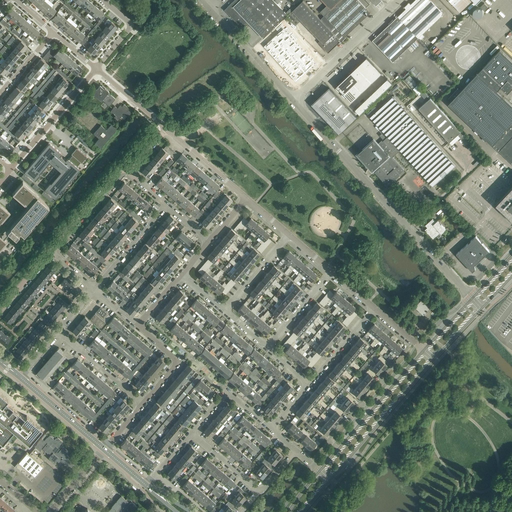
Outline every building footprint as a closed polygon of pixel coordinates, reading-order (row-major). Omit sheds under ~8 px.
[(41,0),(37,6),(41,9),(47,3),(49,0),(48,0),(41,0)] [(47,3),(41,9),(46,13),(52,6),(54,4),(49,0),(47,3)] [(88,0),(83,0),(79,5),(84,9),(90,2),(88,0)] [(234,0),(224,10),(229,14),(244,30),(250,24),(263,38),(288,15),(292,10),(290,9),(290,8),(286,13),(277,3),(274,1),(275,0),(234,0)] [(301,20),(319,39),(320,40),(318,42),(328,52),(370,12),(358,0),(321,0),(327,5),(320,11),(324,15),(320,19),(303,1),(287,16),(295,25),(301,20)] [(414,0),(398,16),(418,37),(420,40),(424,36),(422,34),(444,13),(431,0),(414,0)] [(448,0),(460,12),(472,0),(448,0)] [(94,6),(90,2),(84,9),(89,12),(94,6)] [(50,17),(56,11),(52,6),(46,13),(50,17)] [(89,12),(87,15),(91,19),(93,16),(99,9),(94,6),(89,12)] [(479,18),(480,17),(481,17),(481,16),(482,16),(482,15),(483,14),(483,13),(483,12),(483,11),(482,10),(481,9),(481,8),(480,8),(479,8),(478,7),(477,7),(476,7),(476,8),(475,8),(474,8),(473,9),(473,10),(472,11),(472,12),(472,13),(472,14),(473,15),(473,16),(474,17),(475,17),(475,18),(476,18),(477,18),(478,18),(479,18)] [(6,14),(11,18),(17,12),(12,8),(6,14)] [(98,20),(104,13),(99,9),(93,16),(98,20)] [(11,18),(9,21),(14,25),(16,22),(21,16),(17,12),(11,18)] [(57,12),(52,18),(56,22),(62,16),(57,12)] [(21,16),(16,22),(20,26),(26,20),(21,16)] [(67,19),(62,16),(56,22),(61,26),(67,19)] [(372,40),(393,62),(418,37),(398,16),(372,40)] [(67,19),(61,26),(65,30),(73,21),(69,17),(67,19)] [(107,22),(105,24),(107,26),(114,32),(118,27),(111,21),(108,19),(105,21),(106,22),(107,22)] [(31,24),(26,20),(20,26),(25,30),(31,24)] [(73,21),(65,30),(70,34),(76,27),(78,25),(73,21)] [(31,24),(25,30),(30,34),(35,28),(31,24)] [(107,26),(103,30),(110,36),(114,32),(107,26)] [(70,34),(74,38),(80,31),(76,27),(70,34)] [(30,34),(28,36),(33,40),(34,38),(35,38),(40,32),(35,28),(30,34)] [(284,28),(274,37),(279,43),(289,34),(284,28)] [(103,30),(99,35),(106,41),(110,36),(103,30)] [(85,35),(80,31),(74,38),(79,42),(85,35)] [(289,34),(279,43),(285,49),(295,40),(289,34)] [(95,40),(102,45),(106,41),(99,35),(95,40)] [(274,37),(264,46),(269,52),(279,43),(274,37)] [(93,38),(89,42),(91,44),(98,50),(102,45),(95,40),(93,38)] [(295,40),(285,49),(290,55),(300,46),(295,40)] [(28,46),(21,41),(17,46),(23,51),(28,46)] [(279,43),(269,52),(275,58),(285,49),(279,43)] [(87,49),(94,55),(98,50),(91,44),(87,49)] [(23,51),(17,46),(13,51),(19,56),(23,51)] [(300,46),(290,55),(295,61),(305,52),(300,46)] [(59,48),(58,50),(56,53),(54,55),(58,59),(64,52),(59,48)] [(285,49),(275,58),(280,64),(290,55),(285,49)] [(511,60),(500,49),(478,73),(497,91),(500,87),(507,93),(511,87),(511,60)] [(19,56),(13,51),(9,55),(15,61),(19,56)] [(63,63),(68,56),(64,52),(58,59),(63,63)] [(305,52),(295,61),(301,67),(311,58),(305,52)] [(15,61),(9,55),(5,60),(11,65),(15,61)] [(290,55),(280,64),(285,70),(295,61),(290,55)] [(73,60),(68,56),(63,63),(67,67),(73,60)] [(362,61),(369,69),(374,65),(367,57),(362,61)] [(37,63),(44,69),(48,64),(41,58),(37,63)] [(311,58),(301,67),(306,73),(316,64),(311,58)] [(11,65),(5,60),(1,64),(7,70),(11,65)] [(78,64),(73,60),(67,67),(72,71),(78,64)] [(295,61),(285,70),(291,76),(301,67),(295,61)] [(357,66),(364,74),(369,69),(362,61),(357,66)] [(37,63),(33,68),(40,74),(44,69),(37,63)] [(82,68),(78,64),(72,71),(76,75),(82,68)] [(382,73),(374,65),(369,69),(377,77),(382,73)] [(357,66),(352,71),(359,79),(364,74),(357,66)] [(301,67),(291,76),(296,82),(306,73),(301,67)] [(33,68),(29,72),(36,78),(39,75),(40,74),(33,68)] [(369,69),(364,74),(372,82),(377,77),(369,69)] [(346,76),(354,84),(359,79),(352,71),(346,76)] [(25,77),(32,83),(36,78),(29,72),(25,77)] [(451,101),(448,104),(511,164),(511,186),(496,203),(499,206),(503,209),(500,212),(506,218),(510,221),(511,218),(511,104),(497,91),(478,73),(472,79),(461,91),(458,88),(448,98),(451,101)] [(367,87),(372,82),(364,74),(359,79),(367,87)] [(419,95),(420,93),(424,90),(418,84),(409,75),(405,79),(413,88),(413,89),(419,95)] [(349,89),(354,84),(346,76),(341,81),(349,89)] [(25,77),(21,81),(28,87),(30,89),(34,84),(32,83),(25,77)] [(59,79),(57,81),(59,82),(66,88),(70,83),(63,77),(60,80),(59,79)] [(384,81),(389,87),(392,83),(387,78),(384,81)] [(367,87),(359,79),(354,84),(362,92),(367,87)] [(17,86),(24,92),(28,87),(21,81),(17,86)] [(341,81),(336,86),(344,94),(349,89),(341,81)] [(381,85),(386,90),(389,87),(384,81),(381,85)] [(66,88),(59,82),(55,86),(62,92),(66,88)] [(349,89),(357,97),(362,92),(354,84),(349,89)] [(100,85),(99,87),(98,86),(92,93),(101,101),(102,100),(109,106),(115,99),(108,93),(109,92),(102,86),(101,86),(100,85)] [(383,93),(386,90),(381,85),(378,88),(383,93)] [(62,92),(55,86),(51,91),(58,97),(62,92)] [(12,92),(19,98),(23,93),(16,87),(12,92)] [(318,100),(314,104),(325,116),(324,116),(340,133),(357,116),(329,88),(317,100),(318,100)] [(374,91),(379,96),(383,93),(378,88),(374,91)] [(352,102),(357,97),(349,89),(344,94),(352,102)] [(467,139),(424,90),(420,93),(427,101),(419,108),(449,142),(457,134),(464,142),(467,139)] [(58,97),(51,91),(47,95),(54,101),(58,97)] [(371,94),(376,99),(379,96),(374,91),(371,94)] [(12,92),(8,96),(15,102),(17,104),(21,100),(19,98),(12,92)] [(371,94),(368,97),(373,102),(376,99),(371,94)] [(54,101),(47,95),(43,100),(50,106),(54,101)] [(8,96),(4,101),(11,107),(15,102),(8,96)] [(374,139),(357,154),(372,170),(373,169),(373,170),(375,172),(387,186),(389,184),(390,184),(392,181),(393,181),(400,175),(399,174),(404,170),(392,157),(400,150),(412,163),(415,166),(433,186),(455,166),(392,96),(370,116),(388,136),(387,137),(385,137),(384,135),(382,137),(383,139),(384,140),(379,145),(378,144),(374,139)] [(369,105),(373,102),(368,97),(365,100),(369,105)] [(50,106),(43,100),(39,105),(46,111),(50,106)] [(361,103),(366,108),(369,105),(365,100),(361,103)] [(0,106),(7,111),(11,107),(4,101),(0,106)] [(366,108),(361,103),(358,106),(363,111),(366,108)] [(115,106),(113,109),(111,111),(115,115),(114,117),(118,120),(124,113),(128,117),(132,111),(124,104),(122,106),(120,105),(117,108),(115,106)] [(38,106),(34,111),(41,117),(45,112),(38,106)] [(363,111),(358,106),(355,109),(360,114),(363,111)] [(37,121),(41,117),(34,111),(30,115),(37,121)] [(30,115),(26,120),(33,126),(37,121),(30,115)] [(29,130),(33,126),(26,120),(22,124),(29,130)] [(22,124),(18,129),(25,135),(29,130),(22,124)] [(99,138),(94,144),(100,149),(117,129),(111,124),(106,130),(101,125),(93,134),(99,138)] [(25,135),(18,129),(14,134),(21,139),(25,135)] [(5,139),(0,145),(0,146),(4,150),(10,143),(5,139)] [(4,150),(8,154),(14,147),(10,143),(4,150)] [(25,171),(25,172),(34,180),(35,180),(36,180),(40,175),(40,174),(40,173),(50,162),(53,158),(58,163),(55,167),(59,170),(49,181),(49,182),(48,182),(49,182),(49,183),(50,183),(45,188),(45,189),(45,190),(54,198),(55,198),(56,198),(56,197),(79,170),(80,170),(80,169),(79,169),(79,168),(77,166),(80,162),(81,162),(82,162),(86,157),(86,156),(77,148),(76,148),(71,153),(71,154),(72,154),(72,155),(72,156),(69,159),(68,159),(67,159),(65,160),(61,156),(60,156),(62,154),(62,153),(61,153),(50,143),(49,143),(48,144),(40,153),(39,154),(32,163),(27,169),(25,171)] [(166,151),(163,149),(162,148),(158,153),(164,158),(168,153),(166,151)] [(160,163),(164,158),(158,153),(154,157),(160,163)] [(177,160),(181,164),(187,158),(182,154),(177,160)] [(156,167),(160,163),(154,157),(150,162),(156,167)] [(192,162),(187,158),(181,164),(186,168),(192,162)] [(152,172),(156,167),(150,162),(146,167),(152,172)] [(186,168),(191,172),(196,166),(192,162),(186,168)] [(191,172),(189,174),(194,178),(195,176),(201,170),(196,166),(191,172)] [(148,177),(152,172),(146,167),(142,171),(148,177)] [(195,176),(200,180),(206,174),(201,170),(195,176)] [(210,178),(206,174),(200,180),(205,184),(210,178)] [(162,177),(156,184),(161,188),(167,181),(169,179),(164,175),(162,177)] [(205,184),(209,188),(215,182),(210,178),(205,184)] [(161,188),(166,192),(171,185),(167,181),(161,188)] [(119,189),(123,193),(129,186),(124,182),(119,189)] [(220,186),(215,182),(209,188),(214,192),(220,186)] [(27,187),(26,188),(21,183),(14,192),(17,194),(16,195),(21,199),(22,198),(24,200),(23,201),(29,206),(8,230),(9,231),(13,235),(16,237),(19,234),(20,232),(23,234),(46,208),(45,207),(47,205),(27,187)] [(176,189),(171,185),(166,192),(170,196),(176,189)] [(129,186),(123,193),(128,197),(134,190),(129,186)] [(170,196),(175,200),(181,193),(176,189),(170,196)] [(128,197),(133,201),(138,194),(134,190),(128,197)] [(175,200),(180,204),(185,197),(181,193),(175,200)] [(224,193),(221,199),(222,200),(228,205),(232,200),(226,195),(224,193)] [(138,194),(133,201),(137,205),(143,198),(138,194)] [(190,201),(185,197),(180,204),(184,208),(190,201)] [(107,203),(113,209),(117,204),(111,198),(107,203)] [(137,205),(142,208),(147,202),(143,198),(137,205)] [(218,204),(224,210),(228,205),(222,200),(218,204)] [(184,208),(189,212),(194,205),(190,201),(184,208)] [(147,202),(142,208),(146,212),(152,206),(147,202)] [(0,248),(7,240),(0,234),(0,222),(5,217),(4,216),(9,211),(0,203),(0,248)] [(107,203),(103,208),(109,213),(112,216),(116,211),(113,209),(107,203)] [(218,204),(214,209),(220,214),(224,210),(218,204)] [(199,209),(194,205),(189,212),(194,216),(199,209)] [(442,206),(436,211),(441,216),(446,212),(442,206)] [(99,212),(105,218),(109,213),(103,208),(99,212)] [(210,213),(216,219),(220,214),(214,209),(210,213)] [(99,212),(95,217),(101,222),(105,218),(99,212)] [(210,213),(206,218),(212,224),(216,219),(210,213)] [(170,214),(166,219),(172,225),(177,220),(170,214)] [(91,221),(97,227),(101,222),(95,217),(91,221)] [(132,217),(128,222),(135,227),(139,222),(132,217)] [(206,218),(202,223),(208,228),(212,224),(206,218)] [(248,221),(246,224),(244,226),(243,228),(245,229),(247,227),(250,229),(255,222),(251,218),(248,221)] [(169,229),(172,225),(166,219),(165,221),(164,220),(161,223),(169,229)] [(426,231),(428,233),(428,232),(432,237),(435,235),(436,236),(440,232),(441,233),(446,229),(438,220),(435,222),(432,219),(430,221),(433,224),(426,231)] [(91,221),(87,226),(93,231),(97,227),(91,221)] [(131,232),(135,227),(128,222),(124,226),(131,232)] [(250,234),(251,234),(252,236),(260,226),(255,222),(250,229),(252,231),(250,234)] [(169,229),(161,223),(159,225),(160,226),(158,228),(165,234),(169,229)] [(87,226),(83,230),(90,236),(93,231),(87,226)] [(124,226),(120,231),(127,236),(131,232),(124,226)] [(265,230),(260,226),(252,236),(251,234),(248,237),(251,239),(253,237),(254,237),(256,235),(259,237),(265,230)] [(161,238),(165,234),(158,228),(154,233),(161,238)] [(245,241),(231,229),(227,234),(234,239),(236,237),(241,241),(240,242),(242,244),(245,241)] [(79,235),(85,241),(90,236),(83,230),(79,235)] [(259,242),(261,243),(263,242),(265,239),(267,237),(269,234),(265,230),(259,237),(261,239),(259,242)] [(123,241),(127,236),(120,231),(117,235),(123,241)] [(176,238),(180,242),(186,235),(181,231),(176,238)] [(161,238),(154,233),(150,237),(157,243),(161,238)] [(234,239),(227,234),(223,238),(233,246),(231,248),(234,250),(236,247),(234,245),(234,244),(232,242),(234,239)] [(117,235),(113,240),(119,246),(123,241),(117,235)] [(186,235),(180,242),(185,246),(191,239),(186,235)] [(490,251),(482,243),(476,236),(456,254),(472,271),(475,269),(474,263),(476,261),(477,262),(490,251)] [(153,248),(157,243),(150,237),(146,242),(153,248)] [(233,246),(223,238),(219,243),(226,249),(228,246),(231,248),(233,246)] [(191,239),(185,246),(187,247),(190,250),(195,243),(191,239)] [(115,250),(119,246),(113,240),(109,245),(115,250)] [(141,248),(148,254),(152,249),(145,243),(141,248)] [(226,249),(219,243),(215,247),(225,255),(224,257),(226,259),(228,256),(226,254),(227,253),(224,251),(226,249)] [(65,251),(70,255),(78,246),(75,244),(73,246),(71,244),(65,251)] [(109,245),(105,249),(111,255),(115,250),(109,245)] [(78,246),(70,255),(74,259),(80,252),(75,249),(78,246)] [(249,253),(256,259),(260,254),(251,246),(249,248),(252,250),(249,253)] [(225,255),(215,247),(211,252),(218,258),(220,255),(223,258),(224,257),(225,255)] [(141,248),(137,253),(144,258),(146,260),(150,255),(148,254),(141,248)] [(107,259),(111,255),(105,249),(101,254),(107,259)] [(288,262),(294,255),(289,251),(281,260),(283,262),(285,259),(288,262)] [(74,259),(79,263),(85,256),(80,252),(74,259)] [(172,252),(168,257),(171,259),(177,264),(181,260),(175,254),(172,252)] [(218,258),(211,252),(207,257),(217,265),(219,263),(216,260),(218,258)] [(248,268),(252,263),(243,255),(244,254),(242,252),(239,254),(242,256),(241,257),(244,259),(242,262),(248,268)] [(87,253),(85,256),(79,263),(84,267),(89,260),(87,258),(90,255),(87,253)] [(142,261),(144,258),(137,253),(133,257),(140,263),(143,265),(145,263),(142,261)] [(243,255),(252,263),(256,259),(249,253),(247,255),(244,253),(244,254),(243,255)] [(290,268),(298,259),(294,255),(288,262),(290,264),(288,266),(289,267),(290,268)] [(101,256),(95,262),(88,271),(93,275),(98,268),(96,266),(100,261),(103,263),(106,260),(101,256)] [(133,257),(129,262),(136,267),(140,263),(133,257)] [(173,269),(177,264),(171,259),(167,263),(173,269)] [(289,267),(286,270),(289,272),(291,269),(295,272),(297,269),(303,263),(298,259),(290,268),(289,267)] [(89,260),(84,267),(88,271),(95,262),(93,261),(92,261),(92,262),(89,260)] [(234,271),(240,277),(244,272),(235,264),(236,263),(234,261),(232,264),(234,266),(233,266),(236,269),(234,271)] [(132,272),(136,267),(129,262),(125,266),(132,272)] [(235,264),(244,272),(248,268),(242,262),(239,264),(237,262),(236,263),(235,264)] [(47,268),(53,273),(58,268),(51,263),(47,268)] [(169,273),(173,269),(167,263),(163,268),(169,273)] [(299,276),(307,267),(303,263),(297,269),(300,272),(297,274),(298,275),(299,276)] [(128,277),(132,272),(125,266),(121,271),(128,277)] [(274,266),(270,270),(276,276),(279,274),(281,276),(283,274),(274,266)] [(312,271),(307,267),(299,276),(298,275),(296,278),(298,280),(301,277),(301,278),(304,275),(306,277),(312,271)] [(43,273),(49,278),(53,273),(47,268),(43,273)] [(165,278),(169,273),(163,268),(159,272),(165,278)] [(204,272),(202,275),(200,278),(204,282),(210,275),(208,273),(210,270),(208,268),(206,270),(204,272)] [(274,284),(276,286),(279,284),(276,282),(277,281),(274,279),(276,276),(270,270),(266,275),(275,283),(274,284)] [(227,273),(236,282),(240,277),(234,271),(232,274),(229,271),(227,273)] [(308,284),(311,281),(317,275),(312,271),(306,277),(309,279),(306,282),(308,284)] [(125,276),(120,272),(118,274),(114,279),(116,281),(120,276),(123,279),(125,276)] [(165,278),(159,272),(155,277),(161,282),(165,278)] [(209,286),(217,276),(218,277),(221,275),(218,272),(216,275),(215,275),(213,277),(210,275),(204,282),(209,286)] [(38,278),(45,283),(49,278),(43,273),(38,278)] [(274,285),(274,284),(275,283),(266,275),(262,279),(269,285),(271,283),(274,285)] [(217,276),(209,286),(214,290),(219,283),(217,281),(219,278),(218,277),(217,276)] [(66,287),(71,281),(66,277),(60,283),(66,287)] [(161,282),(155,277),(151,282),(157,287),(161,282)] [(34,283),(40,288),(45,283),(38,278),(34,283)] [(271,293),(269,291),(269,290),(266,288),(269,285),(262,279),(258,284),(267,292),(266,293),(269,295),(271,293)] [(71,281),(66,287),(71,292),(76,285),(71,281)] [(118,285),(113,281),(107,287),(112,291),(118,285)] [(150,282),(146,287),(152,293),(157,288),(150,282)] [(221,291),(223,288),(225,286),(226,284),(224,282),(222,285),(219,283),(214,290),(218,294),(221,291)] [(292,290),(299,295),(303,291),(293,282),(292,285),(294,287),(292,290)] [(30,288),(36,293),(40,288),(34,283),(30,288)] [(118,285),(112,291),(116,295),(122,289),(123,287),(119,283),(118,285)] [(138,295),(145,286),(142,283),(134,292),(138,295)] [(266,294),(266,293),(267,292),(258,284),(254,289),(261,294),(263,292),(266,294)] [(76,285),(71,292),(76,296),(81,290),(76,285)] [(122,289),(116,295),(121,299),(130,290),(127,288),(126,289),(124,287),(122,289)] [(142,292),(149,297),(152,293),(146,287),(142,292)] [(25,293),(32,298),(36,293),(30,288),(25,293)] [(291,304),(295,300),(285,292),(287,290),(284,288),(282,291),(284,293),(284,294),(286,296),(284,299),(291,304)] [(175,294),(182,300),(185,302),(187,300),(184,297),(186,295),(180,289),(175,294)] [(259,297),(261,294),(254,289),(250,293),(260,301),(261,299),(259,297)] [(132,299),(141,307),(145,302),(138,296),(134,292),(131,290),(129,292),(135,297),(132,299)] [(285,292),(295,300),(299,295),(292,290),(290,292),(287,290),(285,292)] [(336,291),(334,294),(332,297),(330,299),(328,301),(330,303),(333,300),(335,302),(341,295),(336,291)] [(142,292),(138,296),(145,302),(149,297),(142,292)] [(21,298),(27,303),(32,298),(25,293),(21,298)] [(175,294),(172,299),(178,304),(182,300),(175,294)] [(335,302),(333,305),(336,308),(337,309),(345,299),(341,295),(335,302)] [(17,303),(23,309),(27,303),(21,298),(17,303)] [(283,313),(287,309),(278,301),(279,299),(277,298),(274,300),(277,302),(276,303),(279,305),(277,308),(283,313)] [(415,306),(415,307),(424,315),(427,311),(428,311),(428,310),(432,306),(423,298),(415,306)] [(63,309),(68,304),(61,299),(57,304),(63,309)] [(130,301),(128,304),(137,311),(141,307),(132,299),(132,300),(134,301),(132,303),(130,301)] [(172,299),(168,303),(174,309),(178,304),(172,299)] [(191,306),(196,310),(201,303),(197,299),(191,306)] [(278,301),(287,309),(291,304),(284,299),(282,301),(279,299),(278,301)] [(345,299),(337,309),(339,310),(339,311),(342,308),(344,310),(350,303),(345,299)] [(246,301),(244,304),(238,310),(243,315),(248,308),(246,306),(248,303),(246,301)] [(316,302),(312,307),(319,313),(321,310),(324,313),(326,310),(316,302)] [(12,308),(19,314),(23,309),(17,303),(12,308)] [(168,303),(164,308),(170,314),(174,309),(168,303)] [(206,307),(201,303),(196,310),(200,314),(206,307)] [(355,307),(350,303),(344,310),(347,312),(344,315),(347,317),(348,315),(350,313),(352,310),(355,307)] [(52,309),(59,315),(63,309),(57,304),(52,309)] [(129,307),(126,310),(133,316),(137,311),(128,304),(126,306),(129,307)] [(247,318),(255,309),(257,310),(259,307),(256,305),(254,308),(253,307),(251,310),(248,308),(243,315),(247,318)] [(100,307),(96,311),(97,312),(103,317),(106,313),(100,307)] [(200,314),(205,317),(210,311),(206,307),(200,314)] [(312,307),(309,311),(318,320),(317,321),(319,323),(321,320),(319,318),(320,318),(317,315),(319,313),(312,307)] [(420,326),(426,330),(439,311),(432,307),(420,326)] [(19,314),(12,308),(8,313),(14,319),(19,314)] [(164,308),(160,312),(166,318),(170,314),(164,308)] [(270,310),(279,318),(283,313),(277,308),(274,310),(272,308),(270,310)] [(55,320),(59,315),(52,309),(48,314),(55,320)] [(257,311),(257,310),(255,309),(247,318),(252,322),(257,316),(255,313),(257,311)] [(215,315),(210,311),(205,317),(209,321),(215,315)] [(318,320),(309,311),(305,316),(311,322),(314,319),(316,322),(317,321),(318,320)] [(95,313),(90,319),(101,328),(105,322),(110,316),(110,315),(106,313),(103,317),(97,312),(95,313)] [(160,312),(156,317),(162,323),(166,318),(160,312)] [(14,319),(8,313),(4,318),(10,324),(14,319)] [(256,326),(264,317),(266,318),(268,315),(265,313),(263,316),(262,315),(260,318),(257,316),(252,322),(256,326)] [(55,320),(48,314),(44,319),(50,325),(55,320)] [(209,321),(214,325),(220,319),(215,315),(209,321)] [(305,316),(301,320),(310,329),(309,330),(311,332),(314,329),(311,327),(312,327),(312,326),(314,324),(311,322),(305,316)] [(91,322),(89,320),(85,317),(81,322),(87,327),(91,322)] [(108,323),(112,327),(118,321),(113,317),(108,323)] [(266,319),(266,318),(264,317),(256,326),(261,330),(267,323),(264,321),(266,319)] [(50,325),(44,319),(39,324),(46,330),(50,325)] [(224,323),(220,319),(214,325),(219,329),(224,323)] [(335,326),(342,332),(346,327),(336,319),(334,321),(337,324),(335,326)] [(310,329),(301,320),(297,325),(304,331),(306,328),(308,331),(309,330),(310,329)] [(112,327),(117,331),(123,325),(118,321),(112,327)] [(83,332),(87,327),(81,322),(77,326),(83,332)] [(170,329),(175,334),(181,327),(176,323),(170,329)] [(187,326),(184,323),(181,327),(175,334),(180,337),(185,331),(183,329),(183,328),(184,329),(187,326)] [(269,326),(267,323),(261,330),(265,334),(274,325),(271,323),(269,326)] [(46,330),(39,324),(35,329),(42,335),(46,330)] [(220,330),(224,334),(230,328),(225,324),(220,330)] [(374,324),(366,333),(368,335),(371,333),(373,335),(379,328),(374,324)] [(117,331),(121,335),(127,328),(123,325),(117,331)] [(304,331),(297,325),(293,330),(302,338),(304,336),(301,333),(304,331)] [(327,335),(334,341),(338,336),(328,328),(329,327),(327,325),(325,328),(327,330),(329,333),(327,335)] [(77,326),(73,331),(79,337),(83,340),(85,337),(84,336),(86,334),(83,332),(77,326)] [(328,328),(338,336),(342,332),(335,326),(333,329),(330,326),(329,327),(328,328)] [(121,335),(126,339),(132,332),(127,328),(121,335)] [(224,334),(223,336),(227,340),(229,338),(235,332),(230,328),(224,334)] [(379,328),(373,335),(376,337),(373,340),(374,340),(375,341),(383,332),(379,328)] [(42,335),(35,329),(31,334),(37,340),(42,335)] [(180,337),(184,341),(190,335),(185,331),(180,337)] [(126,339),(131,343),(136,336),(132,332),(126,339)] [(229,338),(234,342),(239,335),(235,332),(229,338)] [(375,345),(377,342),(377,343),(380,340),(382,342),(388,336),(383,332),(375,341),(374,340),(372,342),(375,345)] [(37,340),(31,334),(27,339),(33,345),(37,340)] [(319,344),(326,350),(330,345),(320,337),(322,336),(319,334),(317,337),(319,339),(319,340),(321,342),(319,344)] [(5,335),(0,341),(5,346),(11,340),(5,335)] [(194,339),(190,335),(184,341),(189,345),(194,339)] [(244,339),(239,335),(234,342),(238,346),(244,339)] [(320,337),(330,345),(334,341),(327,335),(325,338),(322,335),(322,336),(320,337)] [(131,343),(135,347),(141,340),(136,336),(131,343)] [(392,340),(388,336),(382,342),(385,345),(382,347),(383,348),(384,349),(392,340)] [(99,342),(95,338),(89,345),(94,349),(99,342)] [(356,342),(362,348),(365,346),(367,348),(369,346),(360,338),(356,342)] [(33,345),(27,339),(22,344),(29,350),(33,345)] [(199,343),(194,339),(189,345),(193,349),(199,343)] [(238,346),(243,350),(248,343),(244,339),(238,346)] [(135,347),(140,351),(145,344),(141,340),(135,347)] [(384,353),(386,350),(386,351),(389,348),(391,350),(397,344),(392,340),(384,349),(383,348),(381,350),(384,353)] [(104,346),(99,342),(94,349),(98,353),(104,346)] [(288,348),(285,351),(290,355),(296,348),(298,346),(295,343),(293,342),(292,343),(290,346),(288,348)] [(356,342),(352,347),(361,355),(360,356),(363,358),(365,356),(362,354),(363,353),(360,351),(362,348),(356,342)] [(204,347),(199,343),(193,349),(198,353),(204,347)] [(253,347),(248,343),(243,350),(247,354),(253,347)] [(29,350),(22,344),(18,349),(24,355),(29,350)] [(150,348),(145,344),(140,351),(144,355),(150,348)] [(322,355),(326,350),(319,344),(317,347),(314,345),(313,347),(322,355)] [(391,350),(389,353),(392,355),(391,355),(394,357),(402,348),(397,344),(391,350)] [(109,350),(104,346),(98,353),(103,357),(109,350)] [(294,359),(303,349),(304,351),(306,348),(304,346),(301,348),(298,350),(296,348),(290,355),(294,359)] [(59,347),(57,350),(58,351),(37,375),(36,374),(35,374),(40,378),(41,377),(45,380),(48,376),(65,357),(63,355),(61,353),(63,351),(59,347)] [(348,352),(355,357),(357,355),(360,357),(360,356),(361,355),(352,347),(348,352)] [(204,358),(209,352),(205,348),(199,354),(204,358)] [(248,355),(253,359),(259,352),(254,348),(248,355)] [(24,355),(18,349),(13,354),(20,360),(24,355)] [(303,349),(294,359),(299,363),(305,356),(302,354),(305,351),(304,351),(303,349)] [(113,354),(109,350),(103,357),(107,361),(113,354)] [(214,356),(209,352),(204,358),(208,362),(214,356)] [(258,363),(263,356),(259,352),(253,359),(258,363)] [(353,360),(355,357),(348,352),(344,356),(353,364),(352,366),(355,368),(357,365),(355,363),(355,362),(353,360)] [(118,358),(113,354),(107,361),(112,365),(118,358)] [(219,360),(214,356),(208,362),(213,366),(219,360)] [(258,363),(262,367),(268,360),(263,356),(258,363)] [(308,361),(310,359),(312,357),(310,356),(307,358),(305,356),(299,363),(304,367),(306,364),(308,361)] [(344,356),(340,361),(347,366),(349,364),(352,366),(353,364),(344,356)] [(379,360),(376,364),(383,370),(387,365),(385,363),(387,361),(381,356),(377,359),(379,360)] [(155,362),(162,368),(166,363),(159,357),(155,362)] [(122,362),(118,358),(112,365),(116,369),(122,362)] [(76,369),(82,363),(77,359),(71,365),(76,369)] [(223,363),(219,360),(213,366),(217,370),(223,363)] [(268,360),(262,367),(267,371),(272,364),(268,360)] [(340,361),(336,365),(346,373),(344,375),(347,377),(349,374),(347,372),(350,369),(347,366),(340,361)] [(127,366),(122,362),(116,369),(121,373),(127,366)] [(158,372),(162,368),(155,362),(151,366),(158,372)] [(86,367),(82,363),(76,369),(81,373),(86,367)] [(228,367),(223,363),(217,370),(222,374),(228,367)] [(195,370),(188,364),(184,369),(191,374),(195,370)] [(267,371),(271,374),(277,368),(272,364),(267,371)] [(371,366),(369,369),(375,375),(377,373),(379,374),(383,370),(376,364),(373,367),(371,366)] [(332,370),(339,376),(341,373),(344,375),(346,373),(336,365),(332,370)] [(131,370),(127,366),(121,373),(126,377),(131,370)] [(147,371),(154,377),(158,372),(151,366),(147,371)] [(91,371),(86,367),(81,373),(85,377),(91,371)] [(232,371),(228,367),(222,374),(227,378),(232,371)] [(282,372),(277,368),(271,374),(276,379),(282,372)] [(191,374),(184,369),(180,373),(187,379),(191,374)] [(373,377),(375,375),(369,369),(366,373),(368,374),(365,377),(371,383),(375,379),(373,377)] [(337,378),(339,376),(332,370),(328,374),(338,383),(340,380),(337,378)] [(96,374),(91,371),(85,377),(90,381),(96,374)] [(154,377),(147,371),(143,375),(150,381),(154,377)] [(228,379),(233,383),(238,376),(233,372),(228,379)] [(187,379),(180,373),(177,378),(183,384),(187,379)] [(96,374),(90,381),(94,385),(100,378),(96,374)] [(150,381),(143,375),(139,380),(146,386),(150,381)] [(233,383),(237,387),(243,380),(238,376),(233,383)] [(323,380),(330,386),(332,384),(335,386),(337,384),(327,376),(323,380)] [(367,388),(358,380),(359,379),(357,377),(355,379),(357,381),(356,382),(359,384),(356,387),(363,393),(367,388)] [(360,378),(359,379),(358,380),(367,388),(371,383),(365,377),(362,380),(360,378)] [(105,382),(100,378),(94,385),(99,389),(105,382)] [(183,384),(177,378),(173,382),(179,388),(183,384)] [(195,386),(200,390),(205,384),(203,381),(201,379),(195,386)] [(53,387),(57,391),(63,384),(59,380),(53,387)] [(146,386),(139,380),(135,385),(142,390),(146,386)] [(242,391),(247,384),(243,380),(237,387),(242,391)] [(330,386),(323,380),(319,385),(329,393),(328,394),(330,396),(332,394),(330,392),(331,391),(328,389),(330,386)] [(105,382),(99,389),(104,393),(109,386),(105,382)] [(179,388),(173,382),(169,387),(175,393),(179,388)] [(287,382),(283,387),(290,392),(294,387),(287,382)] [(62,395),(68,388),(63,384),(57,391),(62,395)] [(210,388),(205,384),(200,390),(204,394),(210,388)] [(242,391),(246,395),(252,388),(247,384),(242,391)] [(329,393),(319,385),(315,389),(322,395),(324,393),(327,395),(328,394),(329,393)] [(114,390),(109,386),(104,393),(108,397),(114,390)] [(175,393),(169,387),(165,392),(171,397),(175,393)] [(290,392),(283,387),(279,391),(286,397),(290,392)] [(363,393),(356,387),(354,390),(352,388),(349,392),(355,398),(357,395),(359,397),(363,393)] [(62,395),(67,399),(72,392),(68,388),(62,395)] [(215,392),(214,392),(210,388),(204,394),(209,398),(215,392)] [(246,395),(251,399),(256,392),(252,388),(246,395)] [(315,389),(312,394),(321,402),(320,403),(322,406),(325,403),(322,401),(323,400),(320,398),(322,395),(315,389)] [(279,391),(275,396),(282,401),(286,397),(279,391)] [(0,447),(14,431),(29,444),(42,429),(27,416),(25,418),(6,402),(8,400),(0,392),(0,447)] [(71,403),(77,396),(72,392),(67,399),(71,403)] [(165,392),(161,396),(167,402),(170,404),(174,399),(171,397),(165,392)] [(261,396),(256,392),(251,399),(256,403),(261,396)] [(354,399),(348,393),(345,397),(347,398),(344,402),(350,407),(354,403),(352,401),(354,399)] [(321,402),(312,394),(308,398),(314,404),(317,402),(319,404),(320,403),(321,402)] [(71,403),(76,407),(82,400),(77,396),(71,403)] [(167,402),(161,396),(157,401),(163,407),(167,402)] [(275,396),(271,400),(278,406),(282,401),(275,396)] [(308,398),(304,403),(313,411),(312,413),(314,415),(317,412),(314,410),(315,409),(312,407),(314,404),(308,398)] [(125,410),(129,405),(123,399),(119,404),(125,410)] [(86,404),(82,400),(76,407),(80,411),(86,404)] [(278,406),(271,400),(267,405),(274,410),(278,406)] [(197,411),(201,407),(201,406),(195,401),(190,406),(197,411)] [(156,402),(152,407),(159,412),(163,408),(156,402)] [(346,412),(350,407),(344,402),(341,405),(339,403),(336,407),(342,412),(344,410),(346,412)] [(313,411),(304,403),(300,408),(307,413),(309,411),(311,413),(312,413),(313,411)] [(80,411),(85,415),(91,408),(86,404),(80,411)] [(115,408),(121,414),(125,410),(119,404),(115,408)] [(234,409),(227,404),(223,408),(230,414),(234,409)] [(274,410),(267,405),(263,410),(271,416),(273,413),(272,412),(274,410)] [(190,406),(187,410),(193,416),(197,411),(190,406)] [(155,417),(159,412),(152,407),(148,411),(155,417)] [(340,415),(342,412),(336,407),(333,410),(335,412),(332,415),(339,421),(343,416),(340,415)] [(90,419),(95,412),(91,408),(85,415),(90,419)] [(118,419),(121,414),(115,408),(111,413),(118,419)] [(226,419),(230,414),(223,408),(219,413),(226,419)] [(307,413),(300,408),(296,412),(305,420),(307,418),(304,416),(307,413)] [(187,410),(183,415),(189,420),(193,416),(187,410)] [(144,416),(151,421),(155,417),(148,411),(144,416)] [(118,419),(111,413),(107,418),(114,423),(118,419)] [(219,413),(215,418),(222,423),(224,425),(228,420),(226,419),(219,413)] [(330,431),(335,426),(325,418),(326,416),(324,414),(322,417),(324,419),(323,420),(326,422),(324,425),(330,431)] [(189,420),(183,415),(179,420),(185,425),(189,420)] [(325,418),(335,426),(339,421),(332,415),(330,418),(327,416),(326,416),(325,418)] [(144,416),(140,420),(147,426),(149,423),(153,427),(152,429),(154,431),(158,427),(155,425),(151,421),(144,416)] [(242,426),(247,420),(243,416),(237,422),(242,426)] [(110,428),(114,423),(107,418),(103,422),(110,428)] [(218,428),(222,423),(215,418),(212,422),(218,428)] [(291,421),(287,426),(289,428),(287,430),(292,434),(298,427),(294,424),(296,422),(292,419),(291,421)] [(140,420),(136,425),(144,432),(146,430),(145,429),(147,426),(140,420)] [(246,430),(252,424),(247,420),(242,426),(246,430)] [(178,421),(174,425),(180,431),(184,426),(178,421)] [(110,428),(103,422),(99,427),(106,433),(110,428)] [(212,422),(208,427),(214,432),(218,428),(212,422)] [(246,430),(244,432),(249,436),(251,434),(256,427),(252,424),(246,430)] [(136,425),(132,430),(139,435),(141,433),(146,436),(144,438),(147,440),(150,437),(147,434),(144,432),(136,425)] [(176,435),(180,431),(174,425),(170,430),(176,435)] [(330,431),(324,425),(321,428),(319,426),(316,430),(323,435),(325,433),(327,435),(330,431)] [(208,427),(204,432),(210,437),(214,432),(208,427)] [(261,431),(256,427),(251,434),(255,438),(261,431)] [(298,427),(292,434),(297,438),(298,436),(301,438),(306,431),(303,428),(301,430),(298,427)] [(170,430),(166,434),(172,440),(176,435),(170,430)] [(162,431),(160,433),(164,436),(162,439),(168,444),(172,440),(166,434),(162,431)] [(266,435),(261,431),(255,438),(260,442),(266,435)] [(306,431),(301,438),(303,440),(301,442),(306,446),(311,439),(308,436),(310,434),(306,431)] [(67,464),(69,461),(72,459),(66,454),(68,453),(67,452),(68,451),(63,446),(62,447),(60,445),(63,441),(57,437),(56,438),(56,437),(54,439),(49,435),(44,440),(42,438),(34,446),(35,447),(40,451),(42,448),(48,453),(48,452),(51,455),(48,458),(54,463),(57,459),(57,460),(56,460),(59,462),(59,461),(61,459),(67,464)] [(270,439),(266,435),(260,442),(265,446),(270,439)] [(218,444),(223,448),(229,441),(224,437),(218,444)] [(311,439),(306,446),(310,450),(312,448),(314,449),(320,443),(316,440),(317,440),(313,437),(311,439)] [(131,442),(126,438),(120,445),(125,449),(131,442)] [(158,444),(154,440),(151,438),(148,441),(151,444),(152,442),(156,446),(154,448),(160,454),(164,449),(158,444)] [(162,439),(158,444),(164,449),(168,444),(162,439)] [(233,445),(229,441),(223,448),(228,452),(233,445)] [(131,442),(125,449),(130,453),(135,446),(131,442)] [(238,449),(233,445),(228,452),(232,456),(238,449)] [(274,450),(272,454),(278,460),(282,455),(280,453),(282,451),(276,445),(273,449),(274,450)] [(140,450),(135,446),(130,453),(134,457),(140,450)] [(194,456),(198,452),(191,446),(187,451),(194,456)] [(242,453),(238,449),(232,456),(237,460),(242,453)] [(144,454),(140,450),(134,457),(139,461),(144,454)] [(43,461),(32,452),(32,451),(29,454),(27,452),(15,466),(26,476),(32,480),(35,476),(39,471),(43,467),(43,466),(41,464),(43,461)] [(194,456),(187,451),(183,455),(190,461),(194,456)] [(247,457),(242,453),(237,460),(241,463),(247,457)] [(149,458),(144,454),(139,461),(143,465),(149,458)] [(274,464),(278,460),(272,454),(269,457),(267,456),(264,459),(271,465),(272,463),(274,464)] [(183,455),(179,460),(186,465),(187,466),(188,467),(192,463),(190,461),(183,455)] [(252,461),(247,457),(241,463),(246,468),(252,461)] [(143,465),(148,469),(154,462),(149,458),(143,465)] [(201,464),(206,468),(211,462),(206,458),(201,464)] [(269,467),(271,465),(264,459),(261,463),(263,464),(260,468),(267,473),(271,469),(269,467)] [(182,470),(186,465),(179,460),(176,464),(182,470)] [(206,468),(210,472),(216,466),(211,462),(206,468)] [(178,475),(182,470),(176,464),(172,469),(178,475)] [(210,472),(215,476),(220,470),(216,466),(210,472)] [(263,478),(267,473),(260,468),(257,471),(255,469),(252,473),(259,479),(261,476),(263,478)] [(172,469),(168,474),(174,479),(178,475),(172,469)] [(215,476),(219,480),(225,474),(220,470),(215,476)] [(219,480),(224,484),(229,478),(225,474),(219,480)] [(234,482),(229,478),(224,484),(229,488),(234,482)] [(182,486),(187,490),(193,483),(188,479),(182,486)] [(197,487),(193,483),(187,490),(192,494),(197,487)] [(192,494),(196,498),(202,491),(197,487),(192,494)] [(244,496),(246,493),(240,488),(237,491),(239,493),(236,496),(242,502),(246,497),(244,496)] [(206,495),(202,491),(196,498),(201,502),(206,495)] [(201,502),(205,506),(211,499),(206,495),(201,502)] [(131,511),(137,506),(131,501),(131,500),(132,501),(127,496),(127,497),(128,497),(126,499),(121,496),(107,511),(91,511),(87,508),(84,511),(131,511)] [(231,498),(228,501),(234,507),(236,505),(238,507),(242,502),(236,496),(233,500),(231,498)] [(216,503),(211,499),(205,506),(210,510),(216,503)] [(5,501),(0,506),(0,507),(4,511),(10,505),(5,501)] [(222,508),(224,510),(226,511),(233,511),(235,511),(233,509),(234,507),(228,501),(222,508)]
